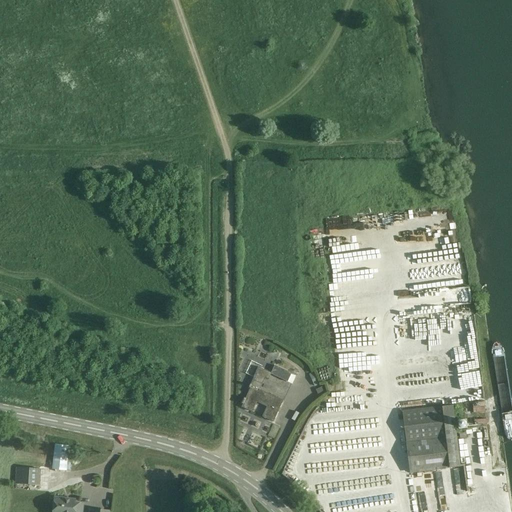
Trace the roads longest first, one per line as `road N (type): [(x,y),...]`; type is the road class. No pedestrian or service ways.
road 1 (secondary): [(281,511),(253,486),(185,450),(0,410)]
road 2 (track): [(228,324),(232,170)]
road 3 (track): [(218,465),(228,324)]
